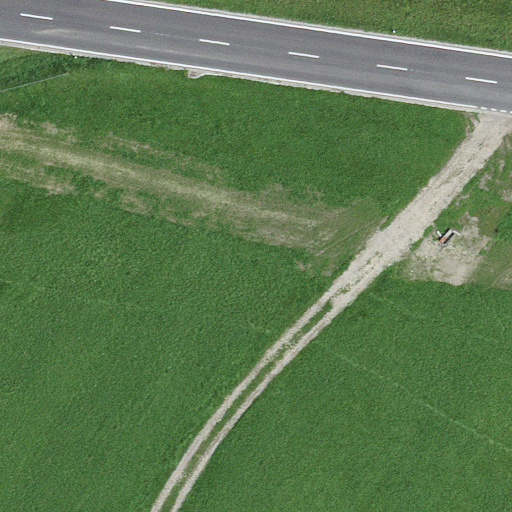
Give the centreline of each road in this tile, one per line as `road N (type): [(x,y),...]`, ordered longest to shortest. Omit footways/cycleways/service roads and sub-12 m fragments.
road 1 (track): [(163,511),(261,373),(484,150),(509,90)]
road 2 (tertiary): [(511,90),(0,17)]
